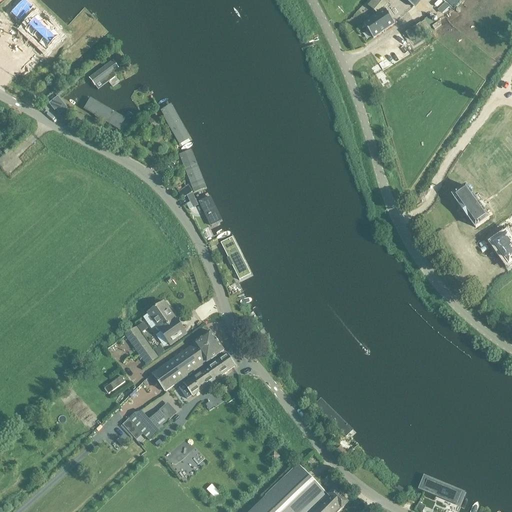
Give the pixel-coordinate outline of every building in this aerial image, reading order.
[(372,0),(368,5),(378,15),(363,24),(372,39),(394,25),(385,10),(384,7),(390,0),(372,0)] [(10,17),(3,10),(0,13),(0,18),(4,23),(10,17)] [(24,23),(20,27),(28,35),(26,37),(32,42),(34,41),(42,48),(45,44),(46,45),(52,38),(55,34),(50,28),(51,27),(41,17),(39,18),(34,13),(30,17),(29,16),(23,23),(24,23)] [(405,32),(410,40),(429,28),(424,21),(419,24),(419,23),(405,32)] [(77,44),(64,58),(71,65),(91,46),(83,39),(78,45),(77,44)] [(112,61),(105,66),(115,77),(116,76),(113,72),(118,68),(112,61)] [(107,69),(89,83),(97,94),(116,80),(107,69)] [(124,118),(91,100),(85,111),(118,129),(124,118)] [(171,102),(159,109),(179,147),(192,140),(171,102)] [(59,114),(66,109),(62,103),(55,109),(59,114)] [(206,186),(190,148),(178,154),(193,191),(206,186)] [(476,228),(489,218),(466,187),(453,196),(476,228)] [(217,223),(205,195),(196,200),(209,226),(217,223)] [(507,234),(494,245),(510,264),(511,263),(511,264),(511,230),(508,235),(507,234)] [(249,276),(231,235),(218,241),(235,282),(249,276)] [(163,302),(147,313),(169,345),(186,334),(163,302)] [(138,327),(126,336),(146,366),(159,358),(138,327)] [(212,358),(215,356),(222,351),(210,333),(152,373),(164,391),(212,358)] [(218,360),(215,363),(184,384),(192,395),(234,366),(226,355),(218,360)] [(356,433),(320,398),(313,406),(348,441),(356,433)] [(174,416),(166,406),(149,421),(142,413),(134,414),(129,419),(150,441),(164,428),(162,426),(168,420),(168,421),(174,416)] [(349,449),(344,444),(338,450),(344,455),(349,449)] [(279,457),(273,452),(268,458),(273,463),(279,457)] [(304,511),(324,494),(302,472),(297,466),(263,499),(250,511),(304,511)] [(461,500),(425,485),(421,495),(457,510),(461,500)] [(336,511),(347,502),(334,489),(310,511),(336,511)] [(420,511),(424,507),(418,503),(415,510),(419,511),(420,511)]
